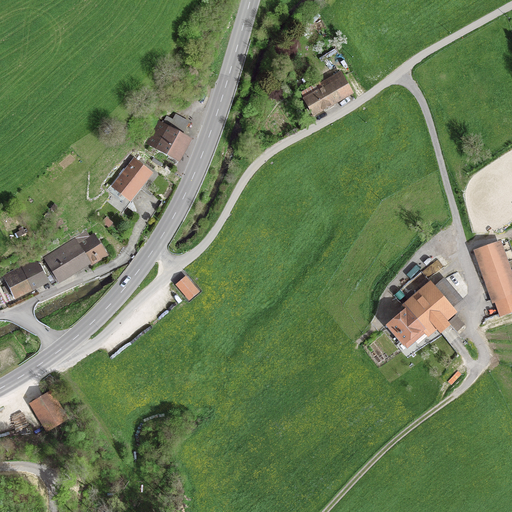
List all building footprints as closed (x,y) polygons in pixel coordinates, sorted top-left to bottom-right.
[(300,93),(313,115),(351,93),(342,78),(325,88),(323,85),(321,87),(319,83),(300,93)] [(146,144),(176,161),(187,141),(188,139),(158,122),(146,144)] [(130,202),(142,187),(140,185),(150,173),(134,160),(125,171),(123,169),(118,175),(121,177),(112,188),(130,202)] [(89,237),(78,244),(90,264),(104,255),(92,235),(89,237)] [(74,238),(59,247),(73,272),(87,263),(89,265),(90,264),(78,244),(74,238)] [(511,292),(511,282),(499,245),(477,252),(494,299),(511,292)] [(57,282),(73,272),(59,247),(43,257),(47,264),(42,266),(47,275),(52,272),(57,282)] [(47,281),(44,277),(36,261),(29,265),(28,263),(20,267),(22,270),(3,279),(9,291),(13,299),(47,281)] [(199,294),(186,278),(177,286),(189,302),(199,294)] [(459,300),(442,280),(388,326),(402,342),(419,328),(423,331),(432,323),(456,354),(466,344),(455,332),(462,325),(455,317),(447,324),(441,316),(459,300)] [(46,431),(66,419),(50,392),(30,404),(46,431)]
